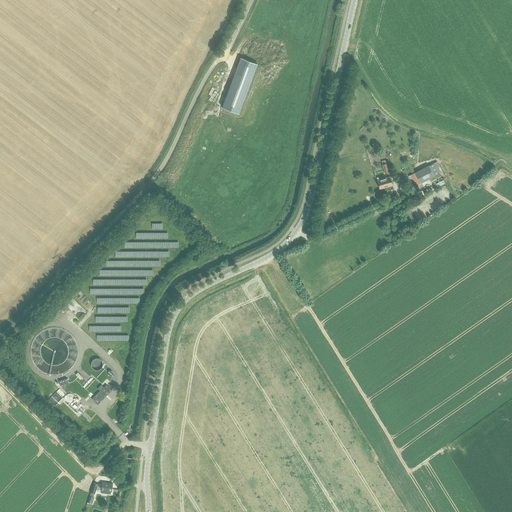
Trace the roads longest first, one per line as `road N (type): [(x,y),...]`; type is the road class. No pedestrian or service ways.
road 1 (tertiary): [(148,511),(146,472),(169,325),(187,297),(276,251),(299,225),(354,0)]
road 2 (unclassified): [(0,339),(152,179),(251,0)]
road 3 (track): [(125,441),(92,472),(0,382)]
